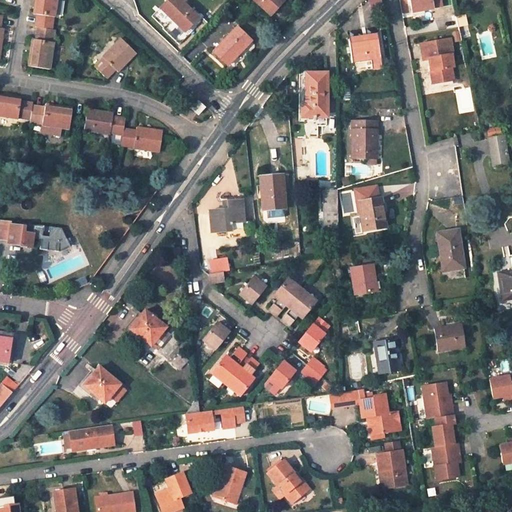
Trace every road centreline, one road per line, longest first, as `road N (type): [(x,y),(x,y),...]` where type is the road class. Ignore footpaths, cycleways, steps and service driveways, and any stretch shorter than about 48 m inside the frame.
road 1 (residential): [(0,478),(304,437),(328,452)]
road 2 (residential): [(0,74),(146,100),(210,145)]
road 3 (tertiary): [(210,145),(93,316)]
road 4 (unclassified): [(111,0),(235,109)]
road 5 (residential): [(390,0),(420,159)]
road 6 (residential): [(501,246),(470,145),(420,159)]
road 7 (tertiary): [(338,0),(235,109)]
road 8 (tertiary): [(93,316),(0,426)]
road 9 (residential): [(420,159),(413,292)]
